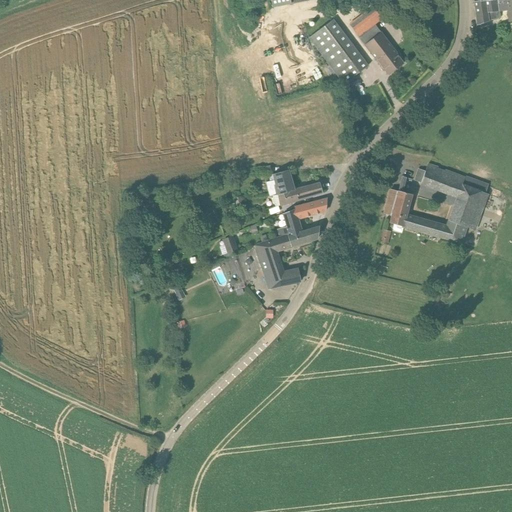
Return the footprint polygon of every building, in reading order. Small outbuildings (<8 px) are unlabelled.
[(511,21),(511,0),(491,0),(480,1),(474,2),(477,25),(487,21),(488,21),(500,18),(499,12),(506,11),(508,22),(511,21)] [(382,19),(385,16),(378,7),(375,10),(373,7),(350,25),(359,37),(358,37),(365,45),(364,46),(369,52),(385,39),(374,25),(382,19)] [(368,66),(362,58),(333,20),(309,38),(344,84),(368,66)] [(369,52),(374,58),(380,66),(381,66),(388,75),(403,64),(396,54),(385,39),(369,52)] [(488,186),(437,168),(427,164),(425,171),(419,169),(415,181),(424,184),(456,196),(448,221),(447,221),(446,226),(406,214),(411,196),(401,192),(391,190),(385,214),(392,216),(390,224),(400,226),(459,243),(459,242),(461,243),(466,227),(475,230),(488,195),(485,194),(488,186)] [(256,169),(257,177),(269,175),(271,175),(269,167),(260,169),(256,169)] [(274,180),(266,182),(269,197),(273,196),(293,190),(288,171),(273,174),(274,180)] [(273,196),(273,198),(271,200),(272,204),(274,205),(275,206),(322,193),(319,183),(293,190),(273,196)] [(297,219),(322,212),(325,211),(326,200),(317,202),(294,209),(295,210),(294,211),(297,219)] [(301,232),(297,219),(294,211),(283,214),(287,226),(277,229),(279,237),(286,235),(289,233),(290,235),(301,232)] [(258,234),(255,226),(249,229),(252,236),(258,234)] [(289,233),(286,235),(290,247),(317,239),(319,227),(318,227),(301,232),(290,235),(289,233)] [(380,243),(387,245),(391,232),(383,230),(380,243)] [(276,251),(290,247),(286,235),(279,237),(254,245),(266,280),(268,290),(300,281),(298,269),(282,273),(276,251)] [(223,240),(228,256),(239,252),(234,236),(223,240)] [(185,298),(178,282),(171,286),(178,301),(185,298)] [(186,327),(184,321),(176,323),(178,329),(186,327)]
